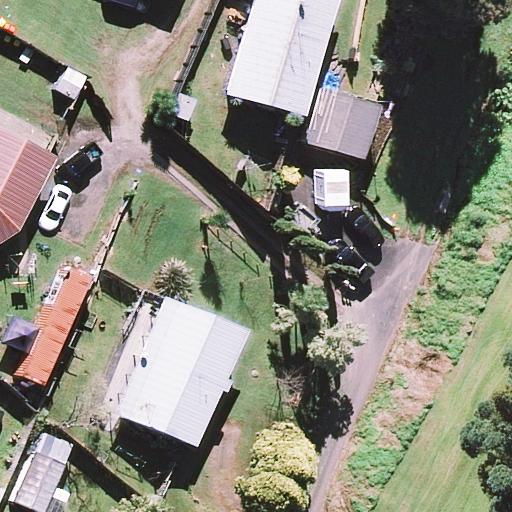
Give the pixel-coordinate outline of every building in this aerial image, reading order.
[(329,0),(250,0),(224,95),(296,115),(329,0)] [(377,107),(319,89),(302,145),(360,162),(377,107)] [(52,157),(0,130),(0,242),(11,235),(52,157)] [(84,279),(61,270),(18,376),(40,385),(84,279)] [(191,450),(215,392),(219,394),(224,382),(219,380),(238,333),(156,299),(108,417),(191,450)] [(57,511),(64,492),(1,469),(0,471),(0,499),(35,511),(57,511)]
